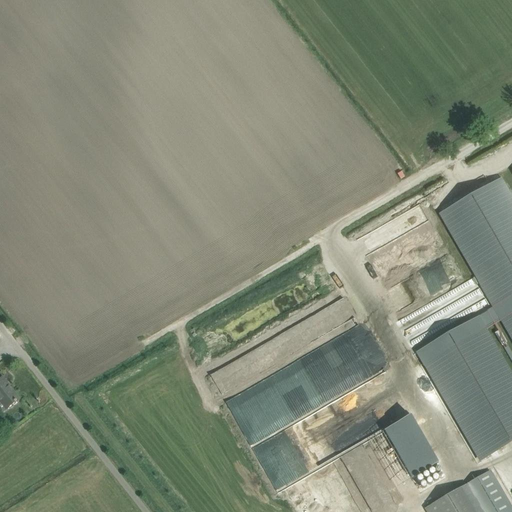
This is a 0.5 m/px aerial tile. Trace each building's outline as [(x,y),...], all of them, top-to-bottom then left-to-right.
[(488,186),(440,214),(441,215),(511,337),(511,199),(500,179),(488,186)] [(361,239),(366,251),(382,245),(378,233),(361,239)] [(424,291),(454,276),(448,263),(418,278),(424,291)] [(477,317),(417,352),(418,352),(480,460),(511,440),(511,376),(478,318),(477,317)] [(0,403),(1,402),(7,409),(11,406),(19,399),(3,378),(0,379),(0,403)] [(374,434),(408,417),(390,381),(390,389),(387,382),(378,382),(383,391),(382,388),(385,388),(390,397),(391,404),(384,407),(385,418),(374,423),(375,431),(373,431),(356,440),(365,439),(374,434)] [(411,416),(384,431),(412,479),(438,464),(411,416)] [(511,511),(511,509),(491,472),(462,489),(474,511),(511,511)] [(474,511),(462,489),(461,488),(427,508),(429,511),(474,511)]
